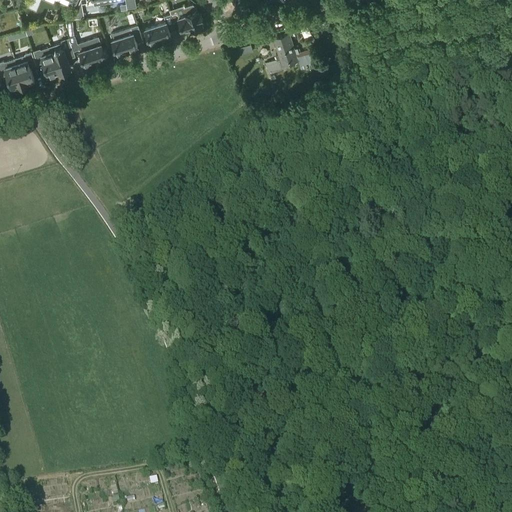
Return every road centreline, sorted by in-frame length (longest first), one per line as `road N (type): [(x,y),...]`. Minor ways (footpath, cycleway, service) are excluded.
road 1 (track): [(511,447),(429,234),(385,210),(302,206),(242,240),(203,293),(205,324),(269,511)]
road 2 (residential): [(229,511),(136,266),(49,142),(36,108)]
road 3 (track): [(511,352),(383,28),(384,13),(417,0)]
road 4 (track): [(399,511),(375,412),(389,395),(389,335),(361,266),(315,204)]
road 5 (track): [(297,208),(351,364),(367,367),(389,390)]
road 6 (residential): [(36,108),(51,95),(226,36)]
road 7 (track): [(274,511),(345,421),(375,412)]
road 8 (track): [(340,378),(303,357),(266,354),(231,387)]
